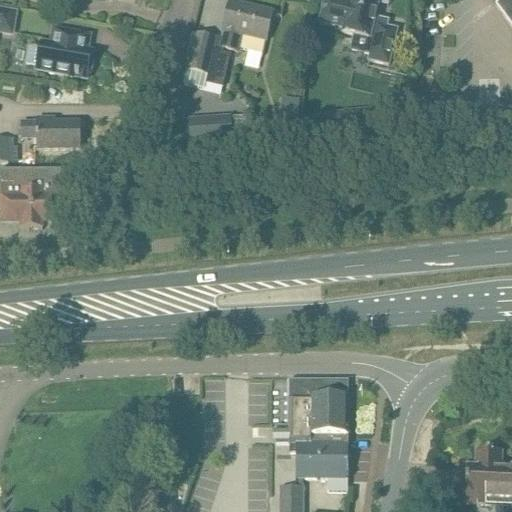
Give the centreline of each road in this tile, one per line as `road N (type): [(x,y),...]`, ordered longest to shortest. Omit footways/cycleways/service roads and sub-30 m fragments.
road 1 (unclassified): [(511,204),(0,259)]
road 2 (primary): [(511,245),(0,299)]
road 3 (primary): [(0,338),(511,312)]
road 4 (unclassified): [(0,376),(368,366),(419,386)]
road 5 (residential): [(0,110),(141,111),(184,0)]
road 6 (unclassified): [(390,511),(406,415),(419,386)]
